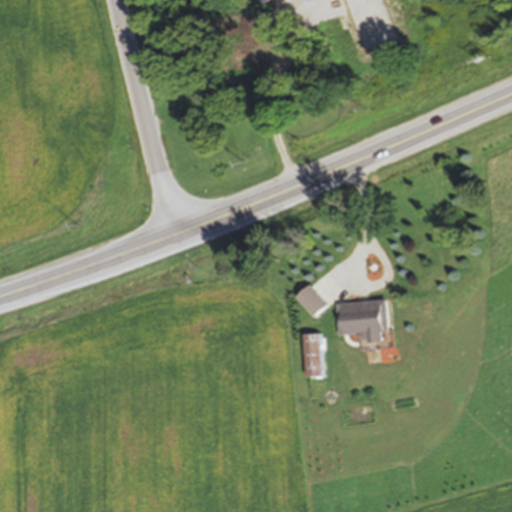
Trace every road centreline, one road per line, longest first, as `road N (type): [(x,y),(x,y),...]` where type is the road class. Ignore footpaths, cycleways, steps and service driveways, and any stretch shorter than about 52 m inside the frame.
road 1 (primary): [(0,297),(231,215),(511,95)]
road 2 (residential): [(179,234),(116,0)]
